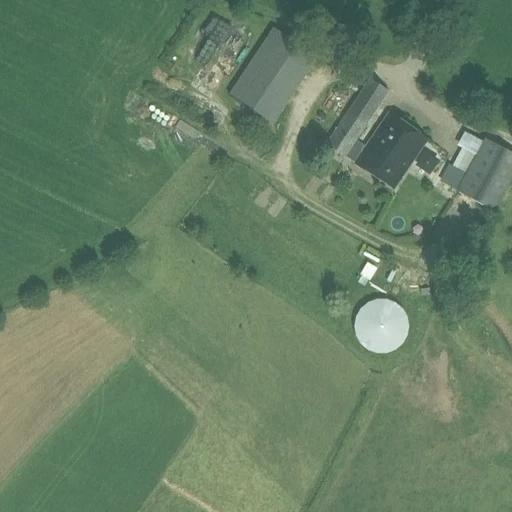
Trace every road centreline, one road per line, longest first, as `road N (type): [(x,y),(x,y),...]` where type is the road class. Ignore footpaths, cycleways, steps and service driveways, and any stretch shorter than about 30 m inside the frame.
road 1 (track): [(400,90),(358,65),(332,65),(285,130),(274,161),(279,179),(300,200),(423,267),(457,206)]
road 2 (unclassified): [(430,0),(400,90),(511,139)]
